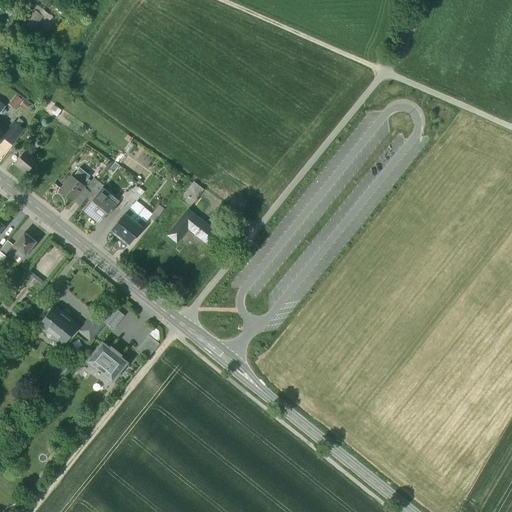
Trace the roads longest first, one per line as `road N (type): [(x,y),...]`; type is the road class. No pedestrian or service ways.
road 1 (secondary): [(415,511),(0,174)]
road 2 (track): [(185,326),(388,76),(419,0)]
road 3 (track): [(511,131),(210,0)]
road 4 (track): [(185,326),(38,511)]
